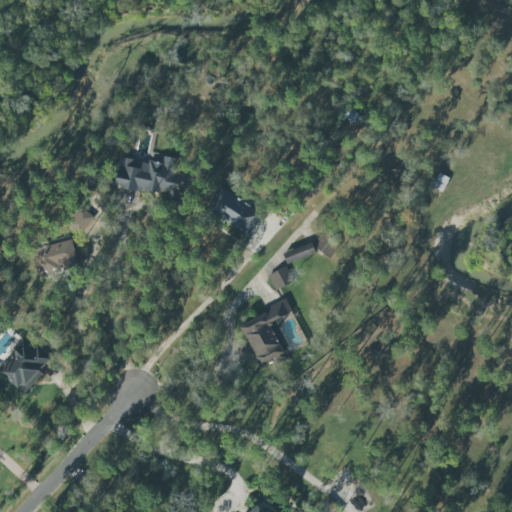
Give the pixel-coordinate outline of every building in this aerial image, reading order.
[(177,159),(164,157),(163,164),(119,157),(114,187),(179,198),(183,174),(175,173),(177,159)] [(247,236),(262,213),(221,188),(206,211),(247,236)] [(86,231),(93,217),(80,210),(73,225),(86,231)] [(282,253),(286,263),(315,254),(311,243),(282,253)] [(274,291),(293,281),(286,266),(266,276),(274,291)] [(283,355),(271,324),(292,315),(287,303),(240,322),(258,365),(283,355)] [(0,372),(21,393),(50,363),(26,340),(0,367),(0,372)]
